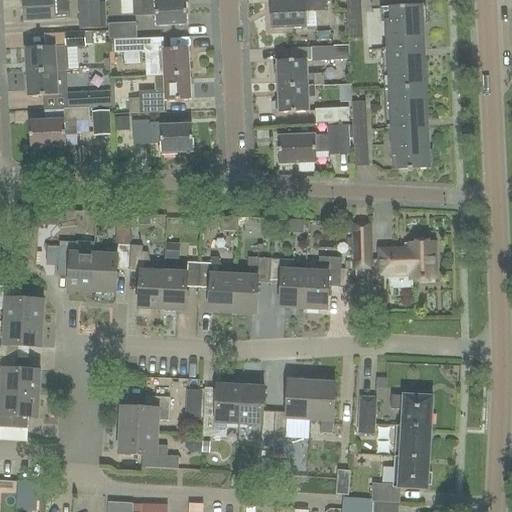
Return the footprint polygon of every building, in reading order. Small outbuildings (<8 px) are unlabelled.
[(56,11),(71,10),(69,0),(23,0),(25,21),(57,19),(56,11)] [(157,0),(133,0),(134,16),(157,15),(158,26),(188,25),(187,0),(173,0),(158,1),(157,0)] [(329,11),(328,0),(305,0),(272,2),(273,29),(316,28),(316,12),(329,11)] [(348,0),(350,38),(363,38),(361,0),(348,0)] [(79,3),(81,31),(102,29),(101,2),(79,3)] [(400,171),(432,169),(423,5),(391,7),(392,21),(388,21),(389,49),(385,49),(389,129),(393,129),(394,157),(399,157),(400,171)] [(156,76),(191,75),(189,48),(165,50),(165,39),(139,40),(138,23),(110,25),(111,54),(146,53),(148,76),(156,76)] [(67,33),(67,48),(87,47),(87,45),(96,44),(95,32),(67,33)] [(350,45),(312,47),(313,59),(351,57),(350,45)] [(27,73),(59,72),(57,47),(26,49),(27,73)] [(279,88),(314,86),(325,86),(324,78),(308,78),(307,60),(278,61),(279,88)] [(59,86),(59,72),(27,73),(29,98),(66,96),(66,86),(59,86)] [(191,75),(156,76),(157,92),(141,93),(142,115),(168,113),(167,102),(192,101),(191,75)] [(314,92),(314,86),(279,88),(280,113),(309,112),(308,93),(314,92)] [(69,94),(70,110),(90,109),(89,93),(69,94)] [(366,93),(352,93),(356,166),(370,165),(366,93)] [(316,110),(317,124),(350,122),(349,108),(316,110)] [(90,109),(70,110),(70,111),(64,111),(64,121),(30,123),(32,148),(66,146),(66,135),(77,135),(77,123),(91,122),(90,109)] [(94,137),(112,136),(110,112),(92,113),(94,137)] [(117,131),(131,130),(131,117),(116,118),(117,131)] [(162,123),(149,124),(149,122),(134,122),(135,145),(162,143),(163,155),(178,154),(178,152),(194,151),(193,127),(162,128),(162,123)] [(331,124),(331,153),(353,152),(353,124),(331,124)] [(317,152),(329,151),(328,136),(278,138),(279,165),(317,163),(317,152)] [(39,211),(39,225),(59,226),(60,212),(39,211)] [(130,245),(131,221),(117,221),(116,245),(130,245)] [(355,271),(373,271),(372,224),(354,225),(355,271)] [(413,281),(436,280),(434,242),(412,243),(412,250),(381,251),(382,275),(413,274),(413,281)] [(70,291),(94,292),(96,254),(83,253),(83,244),(60,243),(59,266),(71,267),(70,291)] [(119,255),(96,254),(94,292),(118,294),(119,270),(130,271),(131,246),(120,246),(119,255)] [(164,310),(166,272),(152,271),(149,254),(144,253),(144,247),(131,246),(130,271),(142,271),(140,309),(164,310)] [(319,272),(307,271),(305,310),(328,311),(329,287),(341,287),(342,259),(320,257),(319,272)] [(202,264),(200,288),(212,289),(211,313),(234,314),(236,275),(224,275),(224,269),(219,259),(214,259),(214,264),(202,264)] [(260,284),(271,284),(272,260),(249,259),(248,276),(236,275),(234,314),(258,315),(260,284)] [(272,260),(271,284),(283,285),(282,308),(305,310),(307,271),(295,271),(295,261),(272,260)] [(200,288),(202,264),(190,263),(189,273),(166,272),(164,310),(188,311),(189,288),(200,288)] [(0,308),(7,309),(7,323),(45,325),(46,301),(22,299),(23,288),(0,286),(0,308)] [(44,348),(45,325),(7,323),(5,346),(0,345),(0,357),(19,359),(20,347),(44,348)] [(19,359),(0,357),(0,380),(3,380),(3,393),(41,396),(42,372),(19,371),(19,359)] [(312,421),(314,383),(290,382),(288,414),(276,414),(275,438),(288,438),(289,419),(312,421)] [(338,384),(314,383),(312,421),(322,421),(322,432),(335,433),(338,384)] [(227,425),(240,426),(242,387),(219,386),(218,411),(207,410),(205,434),(226,435),(227,425)] [(266,389),(242,387),(240,426),(263,427),(263,437),(275,438),(276,414),(264,413),(266,389)] [(40,419),(41,396),(3,393),(2,406),(0,405),(0,428),(29,430),(30,418),(40,419)] [(403,426),(432,427),(433,397),(393,395),(392,409),(404,409),(403,426)] [(123,409),(122,432),(160,434),(161,421),(171,422),(172,399),(147,398),(146,410),(123,409)] [(376,425),(378,398),(361,398),(360,424),(376,425)] [(189,408),(188,420),(201,421),(202,409),(189,408)] [(359,435),(376,436),(376,425),(360,424),(359,435)] [(397,457),(430,459),(432,427),(403,426),(398,425),(397,457)] [(160,434),(122,432),(121,455),(144,457),(143,468),(180,471),(181,459),(169,458),(169,448),(159,447),(160,434)] [(430,474),(430,459),(397,457),(395,486),(375,485),(374,502),(377,502),(377,504),(400,505),(401,489),(429,490),(429,485),(432,485),(433,474),(430,474)] [(353,472),(338,471),(337,495),(351,496),(353,472)] [(19,481),(18,499),(29,500),(30,482),(19,481)] [(375,500),(343,498),(342,511),(373,511),(374,502),(375,500)]
